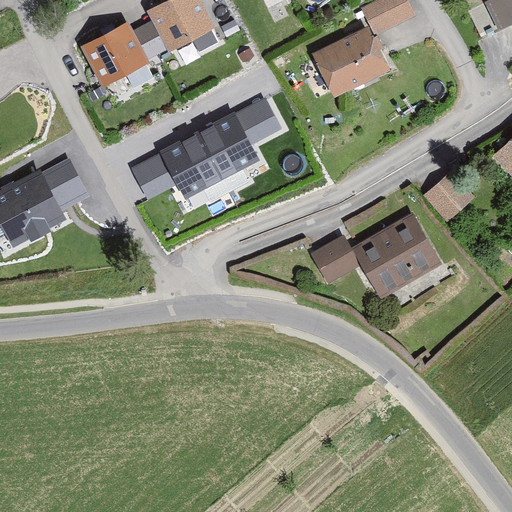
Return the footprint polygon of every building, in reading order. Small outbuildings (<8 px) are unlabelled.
[(202,0),(164,0),(147,9),(152,19),(133,28),(149,59),(215,25),(202,0)] [(354,32),(300,60),(320,98),(377,69),(363,40),(396,23),(384,0),(382,0),(347,18),(354,32)] [(511,0),(476,0),(492,31),(511,20),(511,0)] [(128,19),(80,44),(103,85),(126,73),(134,87),(154,76),(146,62),(150,60),(149,59),(133,28),(128,19)] [(235,103),(155,146),(185,202),(266,158),(235,103)] [(511,128),(486,152),(511,179),(511,128)] [(41,170),(0,190),(0,222),(14,248),(30,240),(31,242),(52,231),(51,229),(67,220),(62,210),(89,196),(70,159),(42,173),(41,170)] [(446,169),(417,192),(441,221),(470,198),(446,169)] [(338,226),(304,248),(325,279),(355,259),(379,295),(434,259),(404,213),(352,247),(338,226)]
